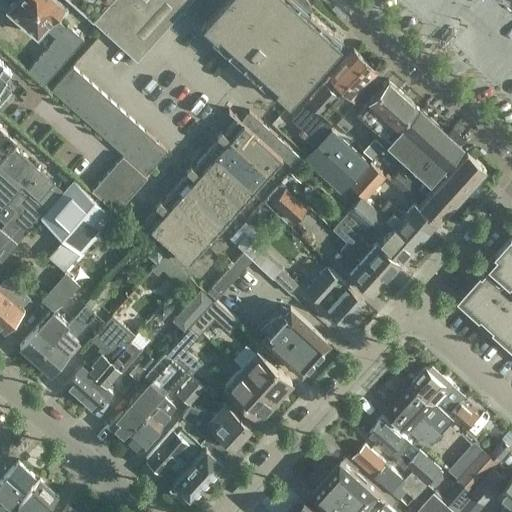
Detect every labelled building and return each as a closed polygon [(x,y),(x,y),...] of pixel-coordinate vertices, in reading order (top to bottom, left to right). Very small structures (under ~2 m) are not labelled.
[(82,37),(67,23),(65,25),(53,15),(63,4),(58,0),(12,0),(6,7),(36,34),(43,26),(54,37),(27,68),(42,82),(82,37)] [(71,0),(139,58),(189,0),(71,0)] [(334,31),(299,0),(225,0),(200,27),(283,102),(335,45),(328,39),(334,31)] [(347,15),(335,3),(330,8),(343,20),(347,15)] [(354,49),(330,76),(339,84),(341,86),(365,59),(354,49)] [(10,70),(2,62),(2,61),(1,60),(1,61),(0,59),(0,82),(5,76),(10,70)] [(377,70),(365,59),(341,86),(339,84),(330,94),(334,97),(330,102),(329,101),(319,112),(333,124),(342,113),(341,112),(354,99),(352,97),(377,70)] [(73,65),(52,89),(60,97),(82,73),(73,65)] [(82,73),(60,97),(70,105),(91,82),(82,73)] [(319,112),(329,101),(330,102),(334,97),(330,94),(339,84),(330,76),(307,100),(290,119),(300,127),(301,127),(316,141),(323,133),(324,133),(330,126),(333,124),(319,112)] [(387,79),(356,114),(384,139),(416,105),(387,79)] [(91,82),(70,105),(79,113),(100,90),(91,82)] [(100,90),(79,113),(88,122),(109,98),(100,90)] [(109,98),(88,122),(97,130),(118,106),(109,98)] [(118,106),(97,130),(106,138),(127,114),(118,106)] [(440,126),(419,107),(387,143),(429,182),(462,145),(440,126)] [(159,198),(158,199),(154,203),(157,206),(143,221),(188,261),(282,156),(294,167),(302,157),(249,110),(241,119),(229,109),(226,111),(235,119),(226,129),(228,130),(225,133),(221,129),(216,134),(220,138),(217,142),(216,140),(194,164),(196,165),(194,167),(190,163),(185,169),(188,171),(163,198),(165,200),(163,202),(159,198)] [(127,114),(106,138),(115,146),(136,122),(127,114)] [(136,122),(115,146),(124,154),(145,130),(136,122)] [(0,161),(13,146),(17,141),(0,126),(0,161)] [(330,126),(324,133),(303,157),(340,191),(368,161),(330,126)] [(145,130),(124,154),(146,174),(167,150),(145,130)] [(375,135),(364,147),(373,154),(384,142),(375,135)] [(54,181),(13,146),(0,161),(0,164),(22,184),(39,199),(38,200),(47,207),(63,190),(54,182),(54,181)] [(437,220),(486,167),(471,153),(435,193),(431,189),(418,203),(437,220)] [(116,211),(146,177),(122,156),(92,190),(116,211)] [(349,183),(361,194),(365,197),(385,175),(369,160),(368,161),(349,183)] [(0,259),(0,260),(1,260),(4,256),(15,244),(47,207),(38,200),(39,199),(22,184),(0,164),(0,218),(4,222),(0,226),(0,259)] [(68,184),(75,176),(63,166),(57,173),(68,184)] [(63,268),(111,214),(73,180),(41,216),(65,237),(49,255),(63,268)] [(293,222),(308,206),(285,185),(270,201),(293,222)] [(386,219),(387,218),(379,210),(365,197),(361,194),(346,210),(365,227),(370,220),(379,228),(380,226),(385,231),(380,237),(402,258),(415,244),(393,223),(392,224),(386,219)] [(388,200),(379,210),(387,218),(386,219),(392,224),(393,223),(415,244),(437,220),(418,203),(415,200),(402,213),(388,200)] [(338,213),(343,208),(337,202),(332,207),(338,213)] [(399,262),(377,241),(370,248),(365,243),(366,241),(358,234),(363,229),(346,213),(333,228),(341,235),(386,276),(399,262)] [(341,235),(333,228),(332,228),(348,242),(334,257),(372,291),(386,276),(341,235)] [(133,247),(140,240),(131,231),(124,238),(133,247)] [(235,240),(245,251),(251,256),(259,247),(255,243),(255,242),(243,231),(235,240)] [(148,254),(156,245),(148,237),(140,245),(148,254)] [(511,240),(464,296),(477,308),(476,310),(511,342),(511,240)] [(156,263),(165,254),(157,246),(148,256),(156,263)] [(206,291),(214,298),(215,299),(251,259),(273,278),(273,277),(291,293),(299,284),(259,248),(250,257),(243,251),(206,291)] [(189,276),(165,255),(151,271),(157,276),(163,270),(180,285),(189,276)] [(344,323),(364,300),(327,266),(307,289),(344,323)] [(40,298),(52,309),(53,309),(62,303),(80,283),(65,270),(40,298)] [(20,306),(29,296),(7,276),(0,283),(0,328),(2,331),(23,308),(20,306)] [(68,322),(34,359),(49,372),(68,351),(69,351),(80,339),(76,335),(96,312),(91,307),(96,301),(90,296),(85,302),(68,322)] [(214,298),(191,323),(201,332),(214,318),(229,332),(239,321),(215,299),(214,298)] [(328,341),(289,306),(281,315),(278,312),(267,324),(268,325),(269,323),(272,326),(262,336),(286,357),(286,360),(289,360),(301,371),(306,365),(309,367),(325,349),(322,347),(328,341)] [(34,359),(68,322),(53,309),(52,309),(19,346),(34,359)] [(62,384),(78,397),(129,339),(129,338),(125,342),(113,332),(122,322),(112,314),(96,332),(105,340),(96,349),(99,351),(92,360),(97,365),(91,371),(81,362),(62,384)] [(201,363),(186,349),(201,332),(191,323),(166,351),(191,374),(201,363)] [(129,339),(78,397),(93,410),(112,389),(102,380),(107,374),(111,377),(120,368),(121,369),(132,357),(140,348),(129,339)] [(147,369),(168,346),(160,339),(139,362),(147,369)] [(257,350),(241,368),(277,400),(293,383),(257,350)] [(131,401),(121,412),(109,425),(124,438),(142,417),(145,414),(144,412),(172,382),(184,369),(165,351),(149,370),(151,380),(146,384),(146,383),(131,400),(131,401)] [(426,366),(413,380),(440,405),(455,418),(467,428),(480,414),(462,398),(456,404),(443,392),(453,381),(433,363),(429,368),(426,366)] [(277,400),(241,368),(225,386),(261,418),(277,400)] [(204,387),(191,375),(176,392),(189,403),(189,402),(190,403),(204,387)] [(413,380),(388,408),(420,437),(422,435),(432,443),(455,418),(440,405),(413,380)] [(216,392),(208,384),(204,389),(212,397),(216,392)] [(144,420),(142,417),(124,438),(138,451),(162,425),(160,424),(169,414),(168,414),(176,406),(164,395),(156,403),(159,406),(151,415),(150,414),(144,420)] [(224,402),(214,412),(190,403),(189,402),(189,403),(185,408),(180,413),(205,436),(222,450),(226,454),(251,426),(224,402)] [(412,469),(427,483),(428,483),(442,467),(420,447),(414,442),(413,442),(383,415),(370,430),(400,457),(398,459),(405,466),(407,464),(412,469)] [(161,470),(178,451),(190,462),(204,446),(200,442),(178,423),(147,458),(161,470)] [(217,455),(222,450),(205,436),(200,442),(204,446),(190,462),(191,463),(174,483),(190,497),(223,461),(217,455)] [(499,461),(511,446),(511,445),(504,438),(490,453),(499,461)] [(472,489),(497,461),(474,440),(448,469),(472,489)] [(353,456),(375,476),(379,480),(380,479),(400,497),(407,489),(415,496),(427,483),(412,469),(405,477),(387,462),(365,443),(353,456)] [(19,459),(0,479),(0,511),(17,495),(16,494),(34,474),(19,459)] [(384,496),(342,459),(328,475),(368,511),(397,511),(382,498),(384,496)] [(474,489),(484,499),(486,500),(507,476),(495,465),(474,489)] [(368,511),(328,475),(313,492),(334,511),(368,511)] [(510,501),(500,511),(511,511),(511,477),(499,491),(510,501)] [(18,503),(25,510),(22,511),(43,511),(58,495),(40,479),(18,503)] [(459,511),(475,493),(465,485),(449,503),(459,511)] [(434,490),(415,511),(431,511),(443,499),(434,490)] [(443,499),(431,511),(447,511),(452,507),(443,499)] [(318,511),(305,500),(297,509),(294,505),(287,511),(318,511)]
